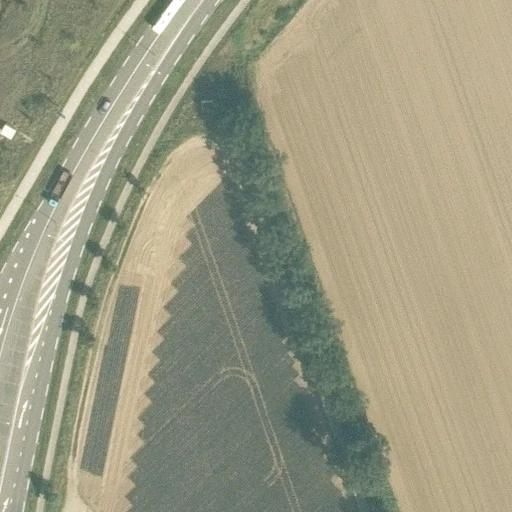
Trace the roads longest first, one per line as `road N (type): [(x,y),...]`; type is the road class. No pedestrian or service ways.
road 1 (track): [(368,511),(237,150),(215,138),(187,138),(165,153),(132,219),(100,306),(61,511)]
road 2 (primary): [(10,511),(49,335),(87,221),(135,119),(214,0)]
road 3 (primary): [(176,0),(48,204),(0,334)]
